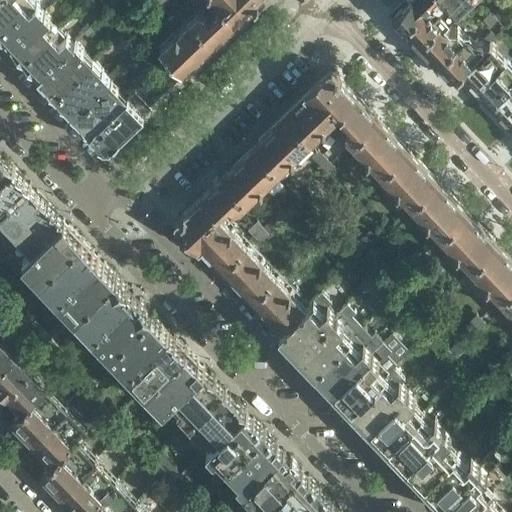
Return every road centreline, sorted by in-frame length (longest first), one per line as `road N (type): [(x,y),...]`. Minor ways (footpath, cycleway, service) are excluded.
road 1 (residential): [(422,511),(119,195)]
road 2 (residential): [(95,216),(377,511)]
road 3 (residential): [(325,7),(511,206)]
road 4 (residential): [(159,168),(325,7)]
road 5 (residential): [(119,195),(0,69)]
road 6 (residential): [(0,115),(95,216)]
